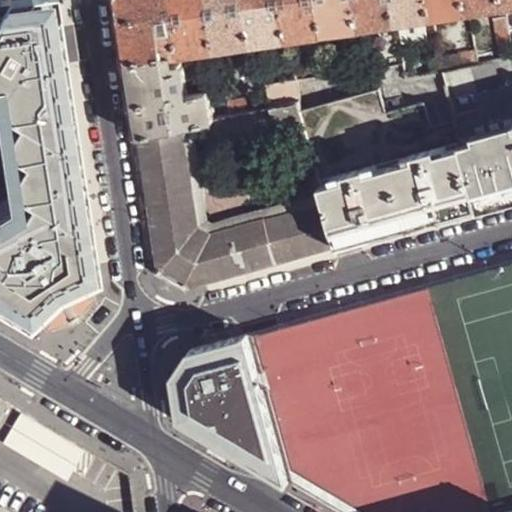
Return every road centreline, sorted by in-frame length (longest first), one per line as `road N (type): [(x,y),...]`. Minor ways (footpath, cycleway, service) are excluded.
road 1 (residential): [(138,326),(511,231)]
road 2 (residential): [(88,0),(138,326)]
road 3 (secondary): [(151,440),(266,511)]
